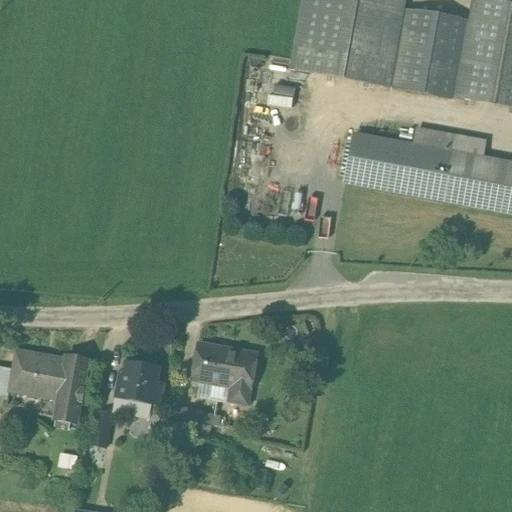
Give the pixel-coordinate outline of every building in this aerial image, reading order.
[(304,0),(292,69),(390,87),(404,10),(406,0),(304,0)] [(511,4),(488,0),(471,0),(467,21),(453,98),(511,108),(511,4)] [(453,98),(467,21),(404,10),(390,87),(453,98)] [(416,133),(413,149),(355,139),(345,190),(511,220),(511,167),(484,162),(487,147),(416,133)] [(256,356),(241,354),(198,346),(192,380),(232,387),(229,402),(247,405),(256,356)] [(66,361),(16,352),(13,371),(8,393),(9,393),(58,402),(59,402),(66,361)] [(87,362),(66,358),(66,361),(59,402),(58,402),(55,421),(75,425),(87,362)] [(159,369),(126,363),(122,385),(118,385),(115,399),(152,406),(156,384),(159,369)] [(13,371),(0,368),(0,398),(8,400),(9,393),(8,393),(13,371)] [(163,385),(156,384),(152,406),(160,407),(163,385)] [(152,406),(115,399),(114,407),(118,414),(133,417),(136,415),(149,418),(150,412),(151,412),(152,406)] [(214,416),(179,407),(174,430),(209,439),(214,416)] [(111,415),(97,412),(90,447),(105,450),(111,415)]
